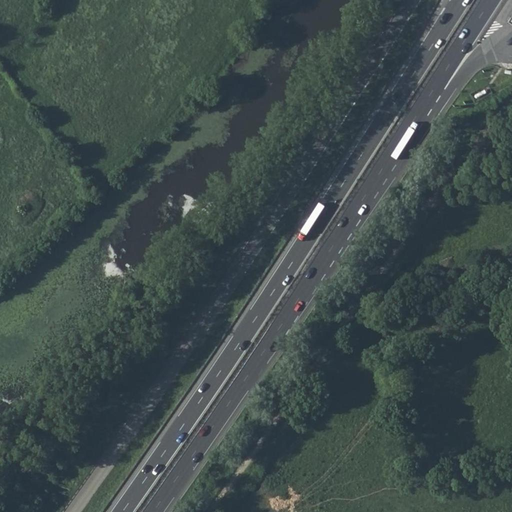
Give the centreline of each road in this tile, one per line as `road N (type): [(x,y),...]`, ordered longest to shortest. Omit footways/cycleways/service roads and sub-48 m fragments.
road 1 (trunk): [(460,0),(121,511)]
road 2 (trunk): [(152,511),(490,0)]
